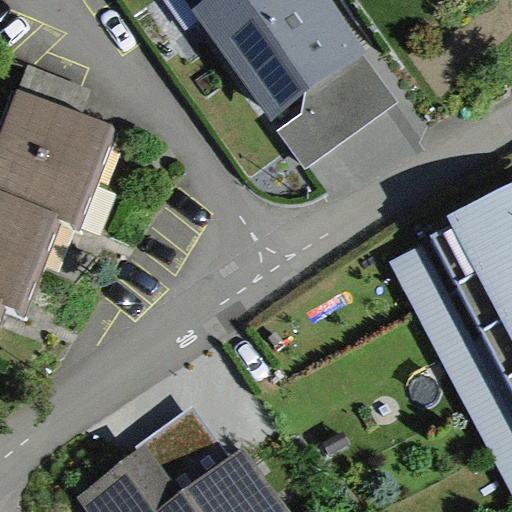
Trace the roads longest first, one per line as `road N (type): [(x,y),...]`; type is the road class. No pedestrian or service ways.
road 1 (residential): [(55,0),(279,269)]
road 2 (residential): [(279,269),(0,466)]
road 3 (residential): [(511,129),(279,269)]
